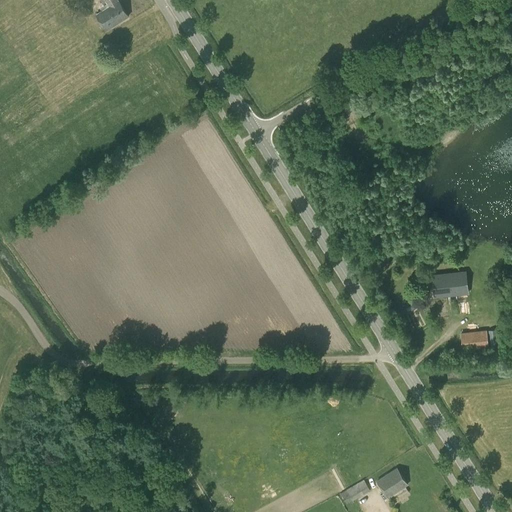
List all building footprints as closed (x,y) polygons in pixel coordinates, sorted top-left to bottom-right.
[(106,30),(128,16),(117,0),(105,0),(109,6),(96,14),(106,30)] [(434,297),(468,293),(466,273),(432,277),(434,297)] [(456,297),(458,315),(469,313),(467,296),(456,297)] [(486,330),(460,332),(462,350),(488,347),(486,330)] [(387,497),(407,485),(397,468),(377,481),(387,497)] [(346,504),(370,490),(364,480),(340,493),(346,504)]
